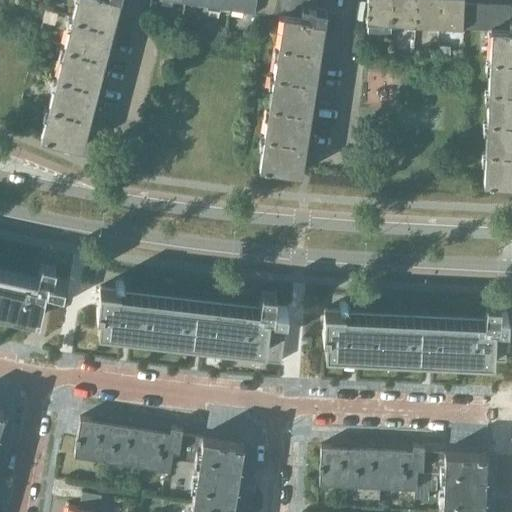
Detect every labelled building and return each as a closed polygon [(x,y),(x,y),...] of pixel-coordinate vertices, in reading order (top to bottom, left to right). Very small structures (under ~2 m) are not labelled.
[(76,0),(41,137),(82,148),(120,0),(76,0)] [(207,0),(207,4),(206,8),(220,10),(221,6),(230,7),(231,0),(207,0)] [(254,11),(255,0),(231,0),(230,7),(254,11)] [(255,10),(266,12),(267,0),(255,0),(254,11),(255,11),(255,10)] [(313,0),(304,0),(302,16),(282,14),(259,167),(301,174),(326,10),(314,8),(313,0)] [(267,0),(266,12),(277,13),(279,0),(267,0)] [(279,0),(277,13),(282,14),(289,15),(291,0),(279,0)] [(291,0),(289,15),(302,16),(304,0),(291,0)] [(367,0),(366,24),(391,25),(391,0),(367,0)] [(391,0),(391,25),(414,26),(415,0),(391,0)] [(415,0),(414,26),(438,27),(439,0),(415,0)] [(439,0),(438,27),(462,28),(463,3),(463,0),(439,0)] [(463,28),(474,28),(475,4),(463,3),(462,28),(463,28)] [(474,28),(486,29),(487,4),(475,4),(474,28)] [(486,29),(490,29),(490,28),(497,28),(499,5),(487,4),(486,29)] [(499,5),(497,28),(510,29),(511,10),(511,5),(499,5)] [(511,10),(510,29),(497,28),(490,28),(490,29),(483,183),(511,184),(511,10)] [(0,309),(37,318),(43,294),(48,295),(50,286),(62,289),(64,280),(52,277),(55,265),(41,262),(37,281),(0,273),(0,309)] [(100,312),(98,328),(238,344),(236,356),(263,359),(267,323),(272,323),(275,293),(262,292),(259,311),(119,295),(120,290),(114,289),(115,278),(101,276),(97,312),(100,312)] [(491,332),(350,326),(350,320),(330,319),(329,344),(332,344),(331,360),(498,368),(499,343),(504,343),(506,313),(492,312),(491,332)] [(198,462),(202,437),(181,434),(182,427),(171,426),(170,431),(79,416),(74,453),(169,469),(172,458),(198,462)] [(202,437),(198,462),(192,500),(233,507),(237,480),(242,480),(243,471),(239,469),(243,442),(202,436),(202,437)] [(443,477),(444,451),(423,450),(424,444),(412,443),(412,449),(321,444),(319,481),(416,486),(416,475),(443,477)] [(443,477),(441,511),(482,511),(484,491),(488,490),(489,481),(485,480),(486,452),(444,450),(444,451),(443,477)] [(79,507),(98,510),(101,494),(82,491),(79,507)] [(192,500),(189,511),(231,511),(233,507),(192,500)]
